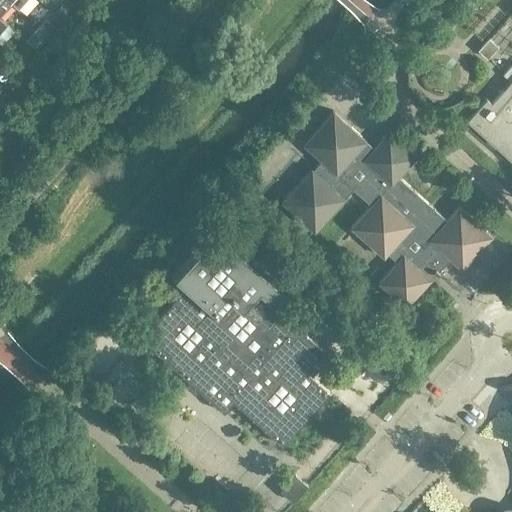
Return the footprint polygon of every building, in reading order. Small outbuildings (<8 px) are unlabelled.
[(0,0),(0,10),(9,0),(0,0)] [(9,0),(19,8),(26,0),(9,0)] [(487,58),(498,46),(489,38),(478,49),(487,58)] [(477,108),(466,120),(511,161),(511,79),(491,102),(486,98),(477,108)] [(416,155),(389,130),(388,130),(373,146),(333,110),(302,143),(320,160),(312,169),(311,166),(280,200),(314,231),(344,197),(352,188),(370,203),(350,226),(383,257),(387,252),(396,260),(377,281),(406,306),(449,258),(461,269),(492,235),(458,205),(446,219),(398,176),(416,155)] [(139,338),(188,381),(185,385),(195,394),(198,390),(223,413),(233,401),(281,444),(328,392),(310,377),(318,368),(312,362),(323,350),(273,306),(287,291),(215,227),(170,278),(183,289),(139,338)] [(279,491),(292,502),(307,485),(294,474),(279,491)] [(3,490),(0,493),(0,511),(31,511),(36,507),(17,490),(11,497),(3,490)]
